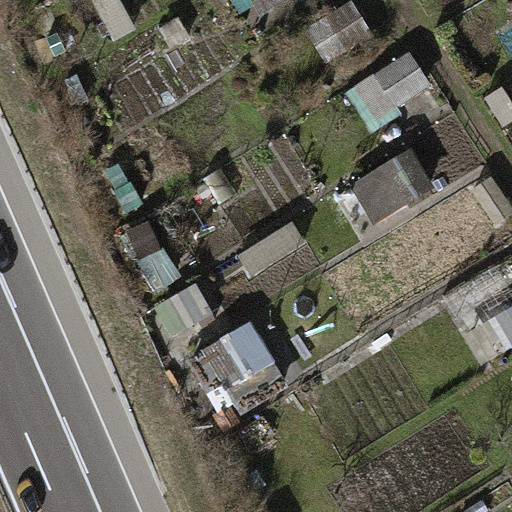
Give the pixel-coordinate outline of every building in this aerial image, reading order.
[(257,0),(266,14),(289,0),(257,0)] [(352,91),(376,131),(441,92),(416,52),(352,91)] [(375,223),(423,200),(402,157),(354,180),(375,223)] [(511,332),(511,311),(503,317),(511,332)] [(192,348),(219,421),(290,395),(263,322),(192,348)]
